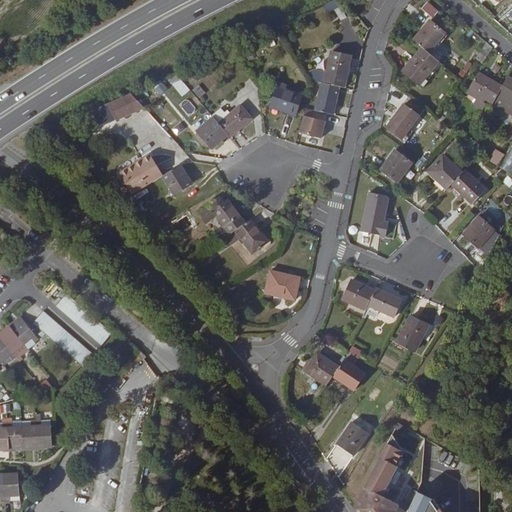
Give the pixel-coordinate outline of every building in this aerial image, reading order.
[(338,0),(336,0),(324,6),(327,13),(335,9),(341,20),(347,17),(338,0)] [(428,1),(421,9),(432,19),(439,11),(428,1)] [(413,40),(422,47),(429,53),(446,33),(430,20),(413,40)] [(483,64),(493,48),(487,42),(476,58),(483,64)] [(429,53),(422,47),(403,71),(419,86),(439,62),(429,53)] [(307,72),(312,81),(322,83),(340,87),(345,88),(348,76),(350,67),(352,56),(331,52),(327,72),(313,68),(307,72)] [(493,104),(503,86),(479,72),(466,93),(476,99),(482,102),(484,99),(493,104)] [(169,77),(172,83),(181,79),(177,73),(169,77)] [(511,115),(511,77),(509,76),(503,86),(493,104),(511,115)] [(160,95),(168,88),(162,81),(154,88),(160,95)] [(305,109),(316,111),(322,83),(312,81),(305,109)] [(281,105),(279,110),(296,116),(303,96),(286,90),(287,86),(278,83),(272,102),(281,105)] [(340,87),(322,83),(316,111),(334,115),(338,96),(340,87)] [(200,99),(206,93),(199,85),(192,90),(200,99)] [(134,93),(89,111),(96,128),(141,111),(134,93)] [(476,99),(466,93),(463,98),(473,104),(476,99)] [(187,100),(182,104),(189,112),(194,108),(187,100)] [(402,139),(420,116),(404,104),(386,128),(402,139)] [(219,124),(230,137),(237,132),(252,119),(241,105),(219,124)] [(222,144),(230,137),(219,124),(213,117),(197,131),(212,149),(220,143),(222,144)] [(59,139),(67,135),(63,124),(50,130),(59,139)] [(380,170),(397,183),(412,163),(395,150),(380,170)] [(506,155),(497,150),(491,161),(500,167),(506,155)] [(452,184),(463,173),(443,155),(428,171),(447,190),(452,184)] [(143,161),(142,159),(119,173),(133,194),(162,176),(163,175),(152,156),(143,161)] [(163,175),(162,176),(174,195),(192,184),(180,164),(163,175)] [(465,171),(463,173),(452,184),(473,204),(486,190),(465,171)] [(510,188),(511,186),(511,179),(507,176),(502,182),(510,188)] [(390,197),(369,193),(361,234),(387,239),(390,223),(385,223),(390,197)] [(235,231),(245,223),(228,199),(224,202),(221,199),(220,198),(219,198),(218,199),(217,199),(198,213),(206,224),(217,216),(231,234),(235,231)] [(479,248),(495,229),(480,216),(464,235),(479,248)] [(251,219),(245,223),(235,231),(252,253),(268,242),(251,219)] [(159,236),(165,232),(161,226),(154,230),(159,236)] [(300,278),(270,271),(265,293),(295,300),(300,278)] [(366,311),(368,306),(375,290),(352,280),(343,300),(366,311)] [(375,290),(368,306),(395,317),(403,299),(393,295),(376,287),(375,290)] [(396,288),(393,295),(403,299),(407,302),(410,295),(396,288)] [(57,305),(102,345),(112,333),(67,293),(57,305)] [(43,311),(33,323),(83,367),(93,356),(43,311)] [(415,352),(423,338),(426,340),(433,327),(411,315),(397,342),(415,352)] [(0,363),(2,361),(5,365),(20,354),(17,350),(24,344),(29,349),(36,343),(39,340),(36,335),(22,318),(0,335),(0,363)] [(350,354),(359,358),(362,351),(353,347),(350,354)] [(334,375),(340,367),(318,352),(311,362),(305,370),(327,385),(333,376),(334,375)] [(345,359),(340,367),(334,375),(333,376),(355,391),(366,373),(345,359)] [(302,369),(305,370),(311,362),(309,360),(302,369)] [(48,381),(40,384),(44,393),(52,390),(48,381)] [(0,413),(8,413),(8,405),(0,405),(0,413)] [(13,422),(3,422),(3,427),(0,427),(0,450),(53,447),(51,425),(42,425),(42,420),(22,421),(23,426),(13,427),(13,422)] [(369,434),(352,423),(338,443),(354,454),(369,434)] [(393,434),(357,501),(361,511),(404,511),(396,507),(397,506),(380,497),(388,483),(390,484),(397,472),(393,471),(396,466),(398,467),(403,459),(400,457),(403,452),(396,448),(398,443),(393,434)] [(11,496),(20,496),(19,473),(0,474),(0,496),(0,497),(0,502),(11,501),(11,496)] [(407,503),(412,505),(418,493),(413,491),(407,503)]
